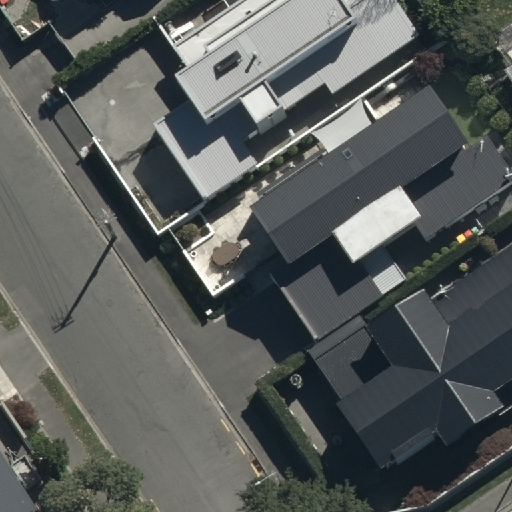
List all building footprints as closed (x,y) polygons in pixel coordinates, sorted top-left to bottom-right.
[(83,0),(94,16),(117,0),(83,0)] [(240,0),(173,46),(188,68),(174,77),(190,100),(153,126),(202,198),(256,162),(241,139),(325,83),(333,96),(422,35),(397,0),(240,0)] [(511,79),(500,87),(511,104),(511,79)] [(429,86),(253,205),(290,261),(274,272),(318,337),(404,278),(382,246),(414,224),(426,243),(511,184),(511,167),(487,131),(469,143),(429,86)] [(422,290),(368,327),(394,366),(339,403),(382,466),(435,429),(447,446),(506,407),(495,390),(511,378),(511,246),(430,302),(422,290)] [(0,511),(21,511),(0,478),(0,511)]
